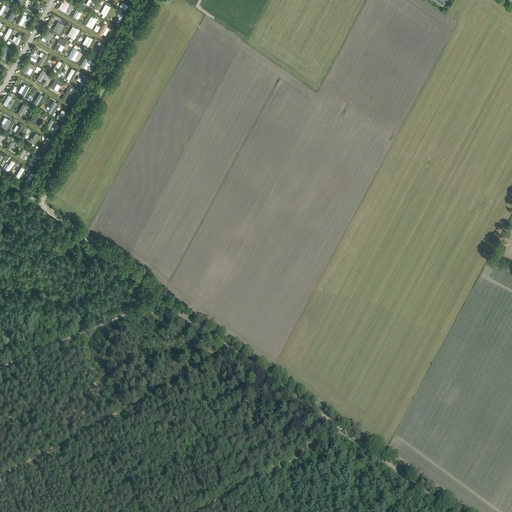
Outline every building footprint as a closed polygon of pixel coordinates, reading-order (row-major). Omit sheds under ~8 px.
[(70,3),(65,0),(63,0),(59,7),(66,11),(70,3)] [(53,30),(60,34),(64,25),(58,21),(53,30)] [(42,37),(49,41),(53,33),(47,29),(42,37)] [(54,49),(57,51),(61,44),(64,46),(67,41),(60,37),(54,49)] [(23,71),(27,73),(30,67),(34,69),(36,66),(28,61),(23,71)] [(50,74),(42,69),(36,79),(40,82),(44,76),(48,79),(50,74)] [(50,87),(53,89),(57,83),(62,86),(64,82),(56,78),(50,87)] [(61,99),(64,101),(70,90),(73,92),(75,89),(72,88),(72,87),(69,85),(61,99)] [(58,114),(56,118),(64,123),(69,113),(65,111),(62,116),(58,114)] [(45,128),(48,130),(50,126),(52,127),(55,123),(50,120),(45,128)] [(14,134),(20,138),(26,127),(20,123),(14,134)]
